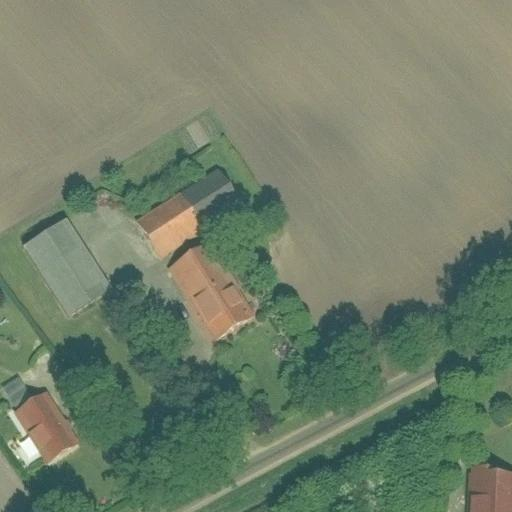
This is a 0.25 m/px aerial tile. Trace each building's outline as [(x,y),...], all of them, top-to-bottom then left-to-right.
[(147,191),(131,163),(87,190),(104,217),(147,191)] [(142,230),(159,255),(235,204),(218,179),(142,230)] [(67,215),(25,240),(73,318),(115,293),(67,215)] [(205,242),(169,263),(211,335),(247,314),(205,242)] [(49,395),(20,416),(54,463),(83,442),(49,395)] [(511,511),(511,473),(473,472),(471,511),(511,511)]
